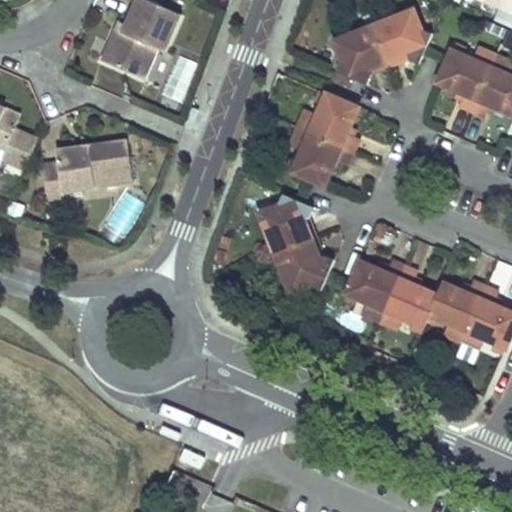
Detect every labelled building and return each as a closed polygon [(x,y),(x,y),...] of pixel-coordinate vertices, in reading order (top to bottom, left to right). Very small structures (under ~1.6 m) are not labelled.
[(183,16),(145,0),(137,0),(127,25),(124,32),(117,29),(103,60),(146,79),(160,49),(167,52),(183,16)] [(480,0),(500,8),(503,0),(480,0)] [(511,0),(503,0),(500,8),(511,13),(511,0)] [(410,58),(411,59),(421,64),(434,33),(421,28),(414,10),(375,26),(391,65),(404,60),(402,55),(408,53),(410,58)] [(124,32),(127,25),(120,22),(117,29),(124,32)] [(375,66),(377,71),(391,65),(375,26),(336,41),(343,59),(338,71),(368,84),(373,75),(372,73),(370,68),(375,66)] [(456,45),(449,61),(440,82),(457,89),(458,89),(466,93),(463,100),(462,102),(461,105),(473,111),(497,55),(480,48),(474,60),(464,56),(467,50),(456,45)] [(511,61),(497,55),(473,111),(486,116),(487,113),(489,111),(492,104),(498,107),(500,107),(511,112),(511,76),(510,75),(511,70),(511,61)] [(160,98),(179,107),(199,64),(180,56),(160,98)] [(466,93),(458,89),(457,89),(454,96),(463,100),(466,93)] [(351,125),(359,108),(322,92),(318,102),(323,105),(319,115),(307,110),(299,128),(354,151),(360,139),(357,137),(355,136),(348,133),(351,126),(351,125)] [(498,107),(492,104),(489,111),(495,114),(498,107)] [(12,132),(18,118),(0,109),(0,158),(3,153),(6,164),(24,172),(36,143),(12,132)] [(358,129),(351,126),(348,133),(355,136),(358,129)] [(354,151),(299,128),(291,145),(304,151),(299,161),(293,158),(289,169),(312,179),(325,185),(333,167),(334,165),(337,159),(342,162),(346,163),(349,164),(354,151)] [(64,198),(62,193),(134,184),(129,142),(89,147),(90,153),(78,155),(78,149),(57,152),(58,166),(45,167),(50,199),(64,198)] [(337,159),(334,165),(340,168),(342,162),(337,159)] [(128,238),(144,201),(126,193),(110,230),(128,238)] [(285,194),(263,213),(277,251),(317,237),(313,226),(307,228),(305,223),(311,221),(316,208),(285,194)] [(321,248),(317,237),(277,251),(292,289),(309,281),(321,287),(334,258),(324,254),(318,257),(316,250),(321,248)] [(385,271),(361,260),(350,285),(345,295),(354,299),(356,294),(367,300),(364,305),(362,310),(398,327),(401,320),(403,316),(411,319),(410,323),(421,328),(426,317),(436,293),(413,282),(418,271),(391,259),(385,271)] [(493,340),(491,346),(503,351),(511,329),(511,312),(492,304),(497,291),(472,280),(467,292),(442,281),(436,293),(426,317),(437,322),(439,316),(449,321),(446,326),(444,333),(478,348),(481,341),(480,341),(483,336),(493,340)] [(367,300),(356,294),(354,299),(364,305),(367,300)] [(449,321),(439,316),(437,322),(446,326),(449,321)] [(493,340),(483,336),(480,341),(481,341),(491,346),(493,340)]
